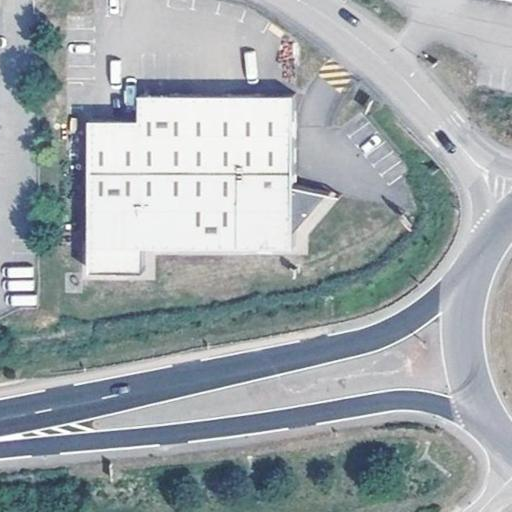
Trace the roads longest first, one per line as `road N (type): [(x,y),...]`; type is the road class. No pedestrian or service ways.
road 1 (primary): [(0,443),(208,433),(404,402),(441,405),(487,423)]
road 2 (primary): [(467,285),(370,340),(0,431)]
road 3 (residential): [(446,127),(385,62),(298,0)]
road 4 (primary): [(467,285),(462,356),(487,423)]
road 5 (residential): [(446,127),(476,182),(487,240)]
